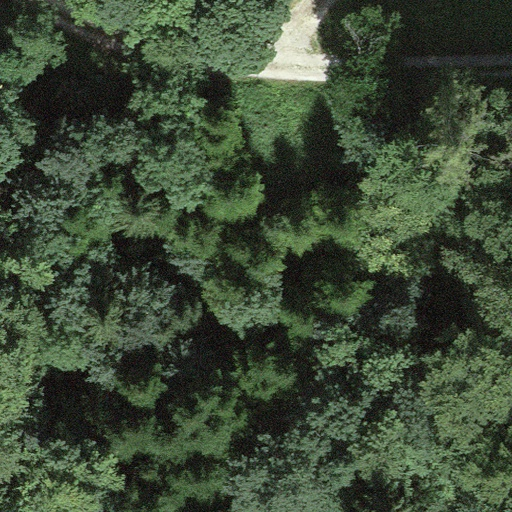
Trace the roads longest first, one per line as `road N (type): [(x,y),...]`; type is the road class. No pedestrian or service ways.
road 1 (track): [(511,63),(202,66),(99,37),(39,0)]
road 2 (track): [(0,215),(55,511)]
